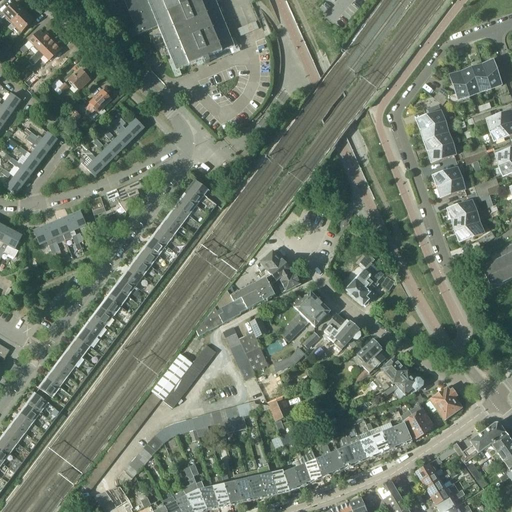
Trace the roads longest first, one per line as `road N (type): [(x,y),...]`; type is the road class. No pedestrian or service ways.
road 1 (residential): [(496,34),(444,52),(397,109),(451,267)]
road 2 (track): [(294,0),(398,231),(390,245)]
road 3 (residential): [(185,144),(183,161),(41,351)]
road 4 (residential): [(495,398),(472,372),(452,377),(333,295),(301,256)]
road 5 (residential): [(185,144),(178,121),(59,0)]
road 6 (residential): [(27,205),(68,140),(66,130),(0,76)]
road 7 (residential): [(185,144),(101,186),(27,205)]
road 8 (residential): [(399,468),(277,511)]
